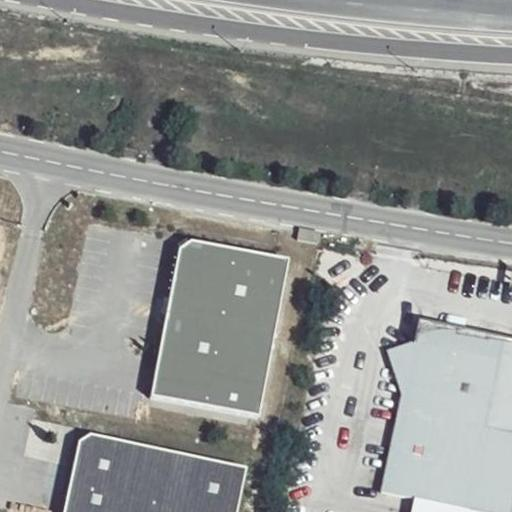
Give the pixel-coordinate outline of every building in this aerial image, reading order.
[(303,230),(300,241),(321,245),(323,234),(303,230)] [(151,397),(259,418),(289,261),(191,242),(180,250),(151,397)] [(511,511),(511,338),(480,332),(416,318),(411,339),(400,391),(377,490),(413,498),(482,511),(511,511)] [(480,332),(511,338),(511,327),(491,323),(480,332)] [(400,391),(411,339),(384,348),(400,391)] [(74,442),(58,511),(232,511),(242,468),(85,435),(74,442)]
